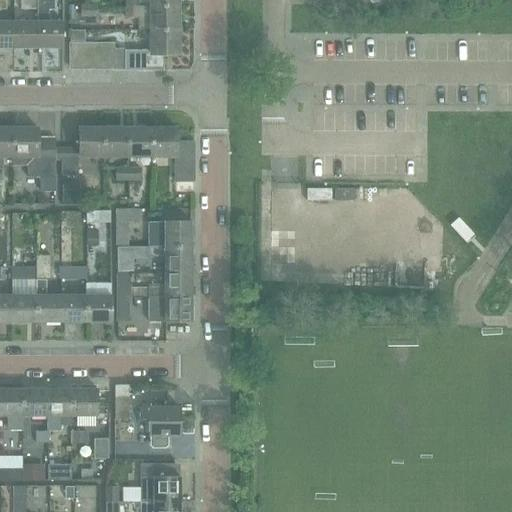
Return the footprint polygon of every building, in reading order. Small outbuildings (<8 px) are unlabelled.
[(0,0),(0,48),(13,48),(13,22),(1,22),(1,10),(6,10),(6,0),(0,0)] [(38,10),(38,0),(20,0),(21,10),(38,10)] [(38,0),(38,10),(38,22),(38,48),(62,48),(62,22),(48,22),(48,10),(54,10),(54,0),(38,0)] [(97,5),(81,5),(81,18),(98,17),(97,5)] [(137,19),(138,30),(177,30),(177,6),(149,6),(139,6),(125,7),(125,19),(137,19)] [(13,22),(13,48),(38,48),(38,22),(13,22)] [(124,71),(158,71),(158,55),(177,55),(177,30),(138,30),(138,32),(149,32),(150,51),(124,51),(124,71)] [(71,44),(81,44),(81,31),(71,31),(71,44)] [(81,69),(81,45),(81,44),(71,44),(71,69),(81,69)] [(91,69),(92,45),(81,45),(81,69),(91,69)] [(102,69),(102,45),(92,45),(91,69),(102,69)] [(112,69),(112,49),(112,46),(102,45),(102,69),(112,69)] [(0,128),(0,169),(1,169),(2,169),(2,157),(11,157),(11,128),(0,128)] [(26,177),(40,177),(40,191),(53,191),(54,138),(36,138),(37,128),(11,128),(11,157),(12,157),(13,166),(26,166),(26,177)] [(78,161),(78,157),(104,157),(103,129),(78,129),(78,149),(61,148),(61,177),(77,177),(77,161),(78,161)] [(104,157),(128,157),(127,129),(103,129),(104,157)] [(128,157),(152,157),(152,129),(127,129),(128,157)] [(173,181),(193,181),(193,141),(175,141),(175,129),(152,129),(152,157),(173,157),(173,181)] [(128,181),(128,168),(115,168),(115,181),(128,181)] [(128,168),(128,181),(138,181),(140,181),(140,168),(128,168)] [(331,189),(306,189),(306,201),(331,201),(331,189)] [(354,189),(334,189),(334,201),(354,201),(354,189)] [(79,192),(62,191),(62,204),(79,204),(79,192)] [(117,210),(117,248),(128,248),(128,224),(138,223),(138,210),(117,210)] [(86,212),(86,224),(110,223),(110,212),(86,212)] [(458,218),(450,225),(465,242),(473,235),(458,218)] [(164,248),(189,248),(189,221),(164,221),(164,248)] [(59,225),(60,238),(80,238),(79,224),(59,225)] [(85,235),(108,235),(107,224),(85,224),(85,235)] [(105,236),(91,236),(92,262),(106,262),(105,236)] [(117,248),(117,272),(128,272),(128,248),(117,248)] [(164,272),(189,272),(189,248),(164,248),(150,248),(150,258),(164,258),(164,272)] [(36,267),(36,322),(60,322),(60,296),(46,296),(46,280),(50,280),(50,256),(36,256),(36,267)] [(0,322),(11,322),(11,296),(0,296),(0,277),(0,267),(0,322)] [(11,296),(11,322),(36,322),(36,267),(11,268),(11,296)] [(86,268),(58,268),(59,281),(86,280),(86,268)] [(128,297),(164,297),(189,297),(189,272),(164,272),(164,286),(148,286),(148,288),(128,288),(128,272),(117,272),(117,297),(128,297)] [(110,322),(110,302),(110,283),(85,283),(85,296),(86,322),(110,322)] [(60,296),(60,322),(86,322),(85,296),(60,296)] [(117,297),(117,322),(129,322),(128,297),(117,297)] [(164,297),(164,322),(189,322),(189,297),(164,297)] [(0,415),(7,416),(7,431),(22,431),(22,416),(22,389),(0,389),(0,415)] [(22,416),(46,416),(46,389),(22,389),(22,416)] [(71,389),(46,389),(46,416),(59,416),(59,426),(71,426),(71,416),(71,389)] [(96,390),(71,389),(71,416),(96,416),(96,390)] [(128,395),(114,395),(114,420),(128,420),(128,395)] [(138,406),(138,418),(148,418),(148,434),(150,434),(150,444),(152,446),(164,446),(166,444),(166,434),(178,434),(178,406),(138,406)] [(127,448),(145,448),(145,421),(127,421),(127,448)] [(46,431),(35,431),(35,443),(46,443),(46,431)] [(71,432),(71,444),(96,444),(96,432),(71,432)] [(139,502),(178,502),(178,476),(174,476),(174,464),(139,464),(139,502)] [(48,465),(48,481),(71,481),(71,465),(48,465)] [(44,466),(22,466),(22,469),(23,481),(44,481),(44,466)] [(22,469),(0,469),(0,481),(23,481),(22,469)] [(91,470),(81,470),(81,480),(91,480),(91,470)] [(25,511),(25,487),(13,487),(13,511),(25,511)] [(73,487),(65,487),(65,499),(73,499),(73,487)] [(106,502),(118,502),(118,487),(106,487),(106,502)] [(47,511),(69,511),(70,500),(48,499),(47,511)] [(137,511),(137,501),(120,501),(119,511),(137,511)] [(105,511),(118,511),(118,502),(106,502),(105,511)] [(178,505),(178,502),(139,502),(139,511),(181,511),(182,505),(178,505)]
